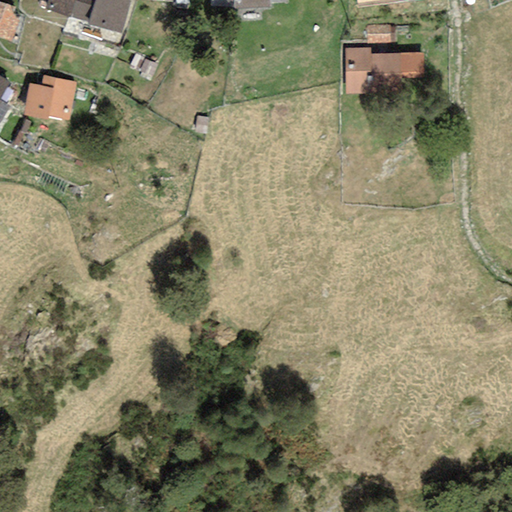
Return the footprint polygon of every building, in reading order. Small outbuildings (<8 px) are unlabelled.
[(131,0),(42,0),(40,8),(121,33),(131,0)] [(236,0),(237,9),(273,8),(273,0),(236,0)] [(15,7),(0,1),(0,36),(12,41),(21,16),(13,13),(15,7)] [(390,25),(366,26),(367,44),(391,42),(390,25)] [(373,47),(347,48),(348,93),(405,92),(405,78),(425,77),(424,53),(373,54),(373,47)] [(0,126),(12,105),(2,100),(13,81),(0,74),(0,126)] [(79,82),(45,76),(44,85),(32,83),(26,113),(53,118),(53,116),(73,119),(79,82)]
